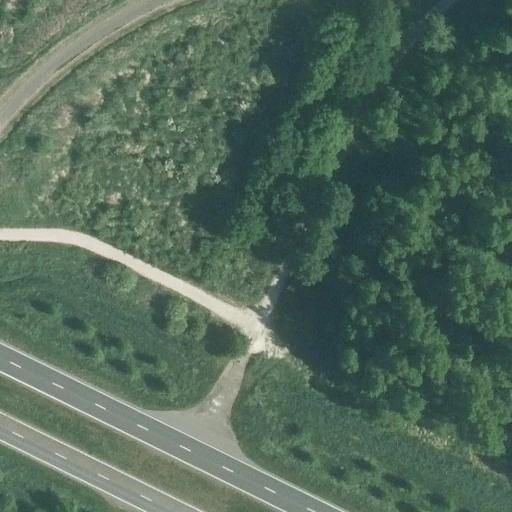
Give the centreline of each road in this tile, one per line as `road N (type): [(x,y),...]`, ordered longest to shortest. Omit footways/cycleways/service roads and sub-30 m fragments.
road 1 (unclassified): [(197,455),(368,91),(443,0)]
road 2 (trunk): [(197,455),(0,356)]
road 3 (trunk): [(0,427),(171,511)]
road 4 (trunk): [(312,511),(197,455)]
